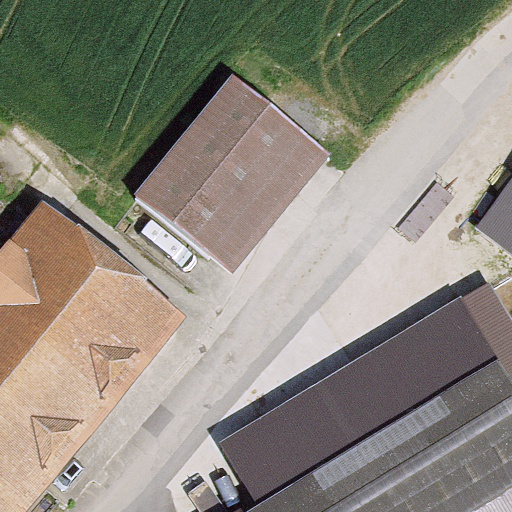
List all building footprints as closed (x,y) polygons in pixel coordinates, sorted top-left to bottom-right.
[(229,80),(134,198),(234,279),(330,160),(229,80)] [(511,117),(451,213),(511,252),(511,117)] [(0,511),(28,511),(183,326),(40,209),(0,257),(0,511)] [(511,266),(479,324),(511,342),(511,266)] [(511,511),(511,387),(463,305),(222,448),(260,511),(258,511),(511,511)]
